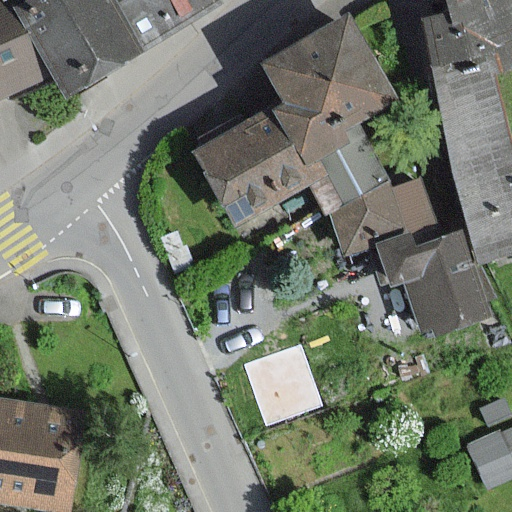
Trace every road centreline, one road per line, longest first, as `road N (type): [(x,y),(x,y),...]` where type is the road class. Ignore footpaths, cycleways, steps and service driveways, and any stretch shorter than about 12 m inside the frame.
road 1 (residential): [(234,511),(117,231),(76,177)]
road 2 (residential): [(277,0),(76,177)]
